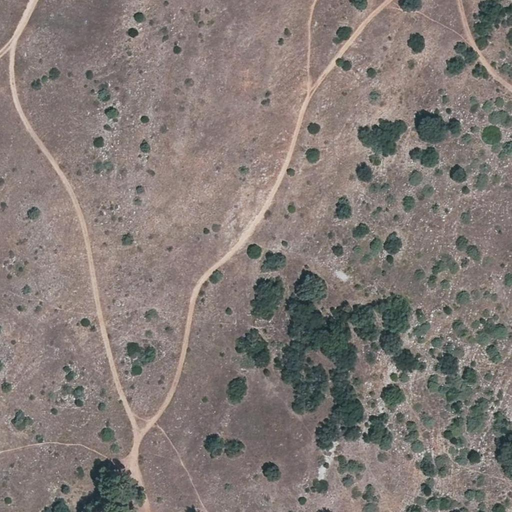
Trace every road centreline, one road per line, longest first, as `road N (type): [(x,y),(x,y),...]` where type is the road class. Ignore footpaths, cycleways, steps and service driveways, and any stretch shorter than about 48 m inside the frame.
road 1 (track): [(139,421),(105,347),(77,209),(13,100),(11,44),(29,0)]
road 2 (track): [(386,0),(305,97)]
